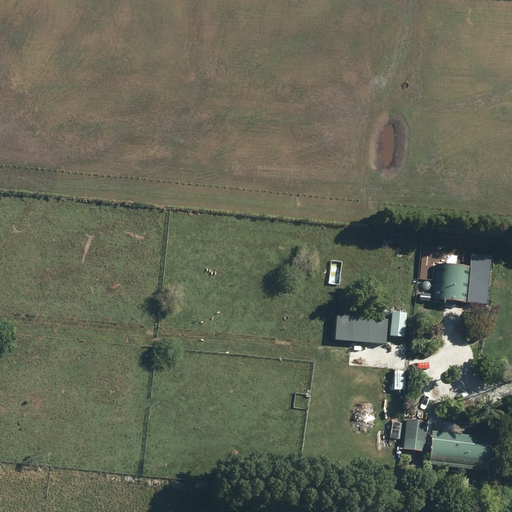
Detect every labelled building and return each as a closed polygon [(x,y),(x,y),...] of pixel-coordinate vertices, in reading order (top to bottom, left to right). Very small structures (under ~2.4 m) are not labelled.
[(442,301),(441,308),(451,309),(452,302),(464,303),(467,268),(434,265),(431,293),(418,291),(417,299),(442,301)] [(474,275),(472,290),(485,291),(486,276),(474,275)] [(386,312),(338,308),(335,338),(384,342),(386,312)] [(399,372),(389,372),(389,392),(399,392),(399,372)] [(403,421),(400,450),(421,453),(424,423),(403,421)] [(399,440),(401,423),(390,422),(389,440),(399,440)] [(423,466),(484,473),(488,440),(427,433),(423,466)]
